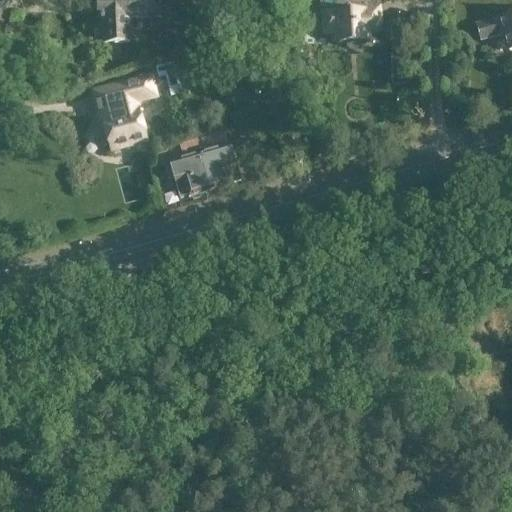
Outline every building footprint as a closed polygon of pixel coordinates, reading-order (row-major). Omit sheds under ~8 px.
[(147,17),(146,0),(96,0),(98,18),(104,18),(105,44),(131,43),(129,18),(147,17)] [(379,29),(378,10),(376,10),(376,1),(377,1),(377,0),(322,0),(325,33),(336,32),(337,44),(346,43),(346,44),(346,45),(347,46),(347,47),(348,48),(349,49),(351,49),(352,49),(354,49),(356,49),(357,48),(358,47),(359,46),(359,44),(359,42),(368,42),(368,30),(379,29)] [(505,35),(509,52),(511,51),(511,14),(494,19),(495,20),(475,25),(480,42),(505,35)] [(106,92),(95,95),(99,110),(102,121),(104,121),(111,151),(146,142),(136,102),(153,97),(149,81),(106,92)] [(200,118),(190,121),(195,140),(206,137),(200,118)] [(299,134),(284,136),(287,155),(302,153),(299,134)] [(194,140),(177,145),(180,155),(197,150),(194,140)] [(230,147),(200,156),(210,193),(233,186),(232,184),(240,182),(230,147)] [(189,199),(210,193),(200,156),(170,164),(180,199),(188,197),(189,199)]
